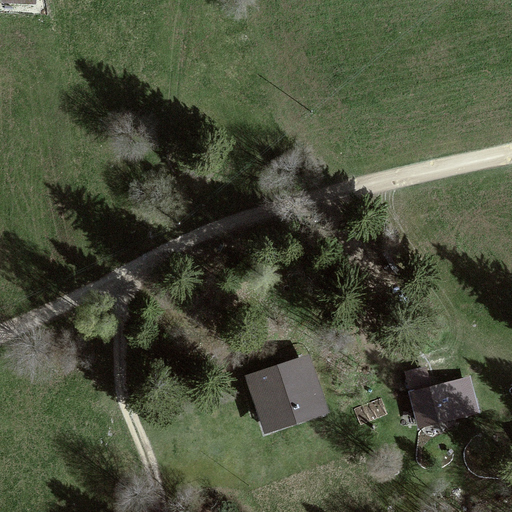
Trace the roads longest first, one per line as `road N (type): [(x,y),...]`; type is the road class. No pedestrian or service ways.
road 1 (track): [(0,331),(118,274),(206,243),(511,157)]
road 2 (track): [(206,243),(165,159),(182,0)]
road 3 (track): [(118,274),(127,320),(117,383),(161,511)]
